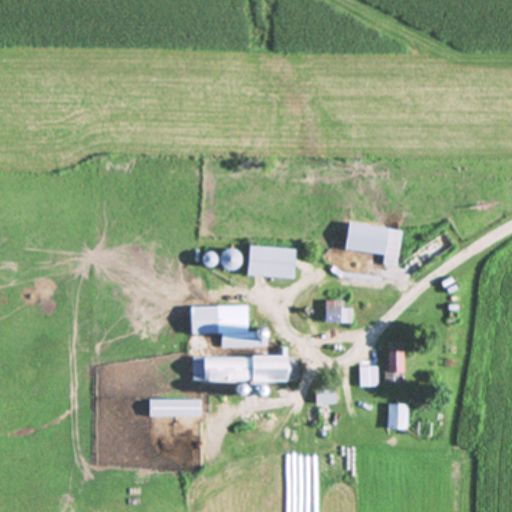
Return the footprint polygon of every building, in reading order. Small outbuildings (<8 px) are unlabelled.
[(385,254),(388,227),(343,222),(340,249),(385,254)] [(240,274),(292,277),(294,248),(242,245),(240,274)] [(212,266),(212,252),(198,251),(197,265),(212,266)] [(185,333),(237,332),(237,337),(219,338),(219,347),(265,346),(264,327),(244,327),(244,312),(215,312),(215,306),(185,306),(185,333)] [(382,373),(398,373),(398,350),(382,350),(382,373)] [(189,356),(189,381),(293,381),(293,355),(189,356)] [(357,385),(374,385),(374,366),(357,366),(357,385)] [(331,403),(331,383),(311,383),(311,403),(331,403)] [(144,416),(197,416),(197,399),(144,399),(144,416)] [(404,404),(384,404),(384,428),(404,428),(404,404)]
